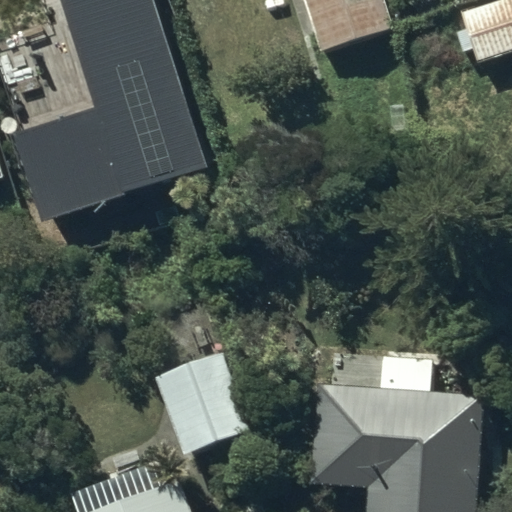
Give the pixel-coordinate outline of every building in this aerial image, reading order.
[(17,134),(46,222),(214,169),(159,0),(68,0),(102,107),(17,134)] [(384,0),(302,0),(319,53),(394,30),(384,0)] [(511,0),(460,18),(476,68),(511,56),(511,0)] [(511,231),(476,243),(511,359),(511,231)] [(230,353),(152,382),(180,457),(258,428),(230,353)] [(473,511),(481,396),(430,392),(432,363),(382,360),(380,389),(315,385),(308,486),(366,490),(364,511),(473,511)] [(182,511),(172,483),(160,488),(150,464),(68,496),(73,511),(182,511)]
